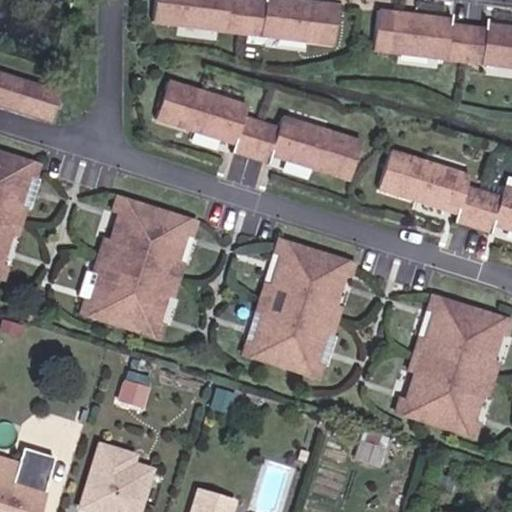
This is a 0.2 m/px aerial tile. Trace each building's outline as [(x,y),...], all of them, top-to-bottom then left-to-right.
[(148,0),(146,18),(173,22),(173,17),(202,20),(202,25),(236,30),(240,0),(148,0)] [(240,0),(236,30),(271,35),(272,30),(301,34),(300,39),(327,42),(332,2),(320,0),(240,0)] [(431,14),(372,7),(367,48),(394,51),(394,46),(424,50),(423,55),(458,59),(462,24),(430,19),(431,14)] [(494,28),(462,24),(458,59),(492,64),(493,59),(511,61),(511,25),(495,23),(494,28)] [(10,76),(0,72),(0,102),(1,102),(10,76)] [(25,81),(10,76),(1,102),(16,107),(25,81)] [(161,78),(149,116),(215,137),(217,132),(230,136),(226,148),(244,153),(255,120),(237,115),(241,103),(225,98),(223,103),(196,94),(197,89),(161,78)] [(39,85),(25,81),(16,107),(31,112),(39,85)] [(54,90),(39,85),(31,112),(45,117),(54,90)] [(272,126),(255,120),(244,153),(262,159),(266,147),(279,152),(278,156),(343,177),(355,139),(320,128),(318,132),(290,124),(292,119),(276,114),(272,126)] [(384,148),(372,186),(438,207),(439,202),(452,206),(448,218),(467,224),(477,190),(460,185),(463,173),(447,168),(446,173),(418,164),(420,159),(384,148)] [(27,174),(31,161),(0,151),(0,229),(9,232),(18,204),(9,201),(18,171),(27,174)] [(494,196),(477,190),(467,224),(485,229),(489,217),(501,222),(500,227),(511,230),(511,188),(498,184),(494,196)] [(150,206),(111,194),(106,208),(115,211),(106,237),(98,234),(92,251),(132,264),(150,206)] [(189,219),(150,206),(132,264),(171,276),(176,259),(168,256),(176,230),(184,233),(189,219)] [(310,250),(273,237),(269,250),(277,253),(268,283),(259,280),(255,294),(292,306),(310,250)] [(347,261),(310,250),(292,306),(330,318),(334,303),(326,301),(335,271),(344,274),(347,261)] [(132,264),(92,251),(87,269),(95,272),(87,298),(79,295),(74,309),(113,322),(132,264)] [(171,276),(132,264),(113,322),(152,334),(157,320),(148,317),(157,291),(165,293),(171,276)] [(292,306),(255,294),(251,308),(259,311),(250,341),(241,338),(237,350),(274,363),(292,306)] [(466,306),(427,294),(423,308),(431,310),(423,337),(414,334),(409,351),(448,364),(466,306)] [(292,306),(274,363),(312,374),(316,362),(307,359),(317,329),(325,332),(330,318),(292,306)] [(505,319),(466,306),(448,364),(487,376),(492,359),(484,356),(493,330),(501,332),(505,319)] [(3,323),(18,328),(20,321),(5,316),(3,323)] [(448,364),(409,351),(404,369),(412,371),(404,398),(395,395),(391,409),(430,422),(448,364)] [(487,376),(448,364),(430,422),(469,434),(473,420),(465,417),(473,391),(482,393),(487,376)] [(143,407),(150,387),(123,378),(116,398),(143,407)] [(234,389),(217,384),(211,402),(228,407),(234,389)] [(378,462),(382,447),(363,440),(357,456),(378,462)] [(138,511),(150,475),(144,464),(133,460),(135,453),(101,442),(82,505),(94,509),(100,505),(104,507),(107,511),(138,511)] [(0,511),(38,511),(45,491),(43,491),(55,454),(23,445),(17,464),(12,481),(0,477),(0,511)] [(0,477),(12,481),(17,464),(0,458),(0,477)] [(435,486),(455,493),(461,473),(442,467),(435,486)] [(230,511),(235,498),(198,487),(190,511),(230,511)]
